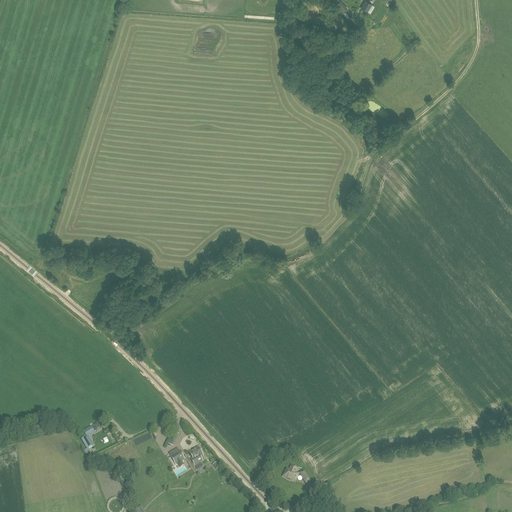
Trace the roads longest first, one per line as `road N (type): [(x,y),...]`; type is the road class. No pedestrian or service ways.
road 1 (unclassified): [(277,511),(112,338),(0,245)]
road 2 (track): [(475,0),(475,41),(454,83),(369,156)]
road 3 (track): [(294,0),(304,100),(369,156)]
road 4 (track): [(369,156),(354,211),(311,261)]
